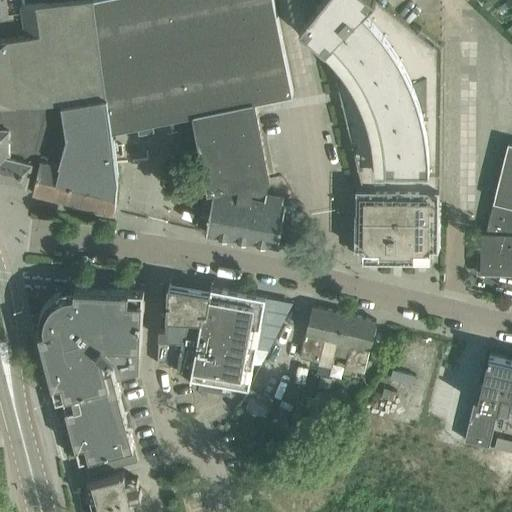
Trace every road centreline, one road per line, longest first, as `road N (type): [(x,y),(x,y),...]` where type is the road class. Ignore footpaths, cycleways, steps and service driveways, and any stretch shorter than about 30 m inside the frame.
road 1 (unclassified): [(511,326),(269,266),(157,251)]
road 2 (unclassified): [(223,511),(212,469),(164,418),(151,378),(157,251)]
road 3 (unclassified): [(157,251),(0,231)]
road 4 (tertiary): [(12,397),(0,267)]
